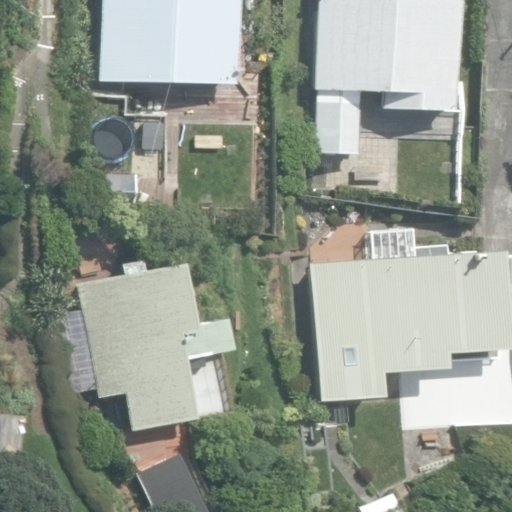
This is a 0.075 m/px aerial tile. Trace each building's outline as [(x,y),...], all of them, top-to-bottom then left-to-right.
[(93,0),(93,79),(229,82),(230,0),(93,0)] [(312,0),(308,154),(352,156),(354,96),(375,97),(374,111),(443,113),(446,0),(312,0)] [(89,209),(131,209),(132,172),(89,172),(89,209)] [(302,258),(314,400),(381,394),(379,376),(441,371),(440,355),(502,349),(493,242),(302,258)] [(136,270),(134,259),(114,263),(116,273),(68,282),(73,308),(52,313),(67,393),(89,389),(91,397),(116,392),(123,428),(219,410),(208,352),(221,349),(215,319),(183,325),(171,263),(136,270)] [(353,504),(356,511),(394,511),(385,490),(353,504)]
